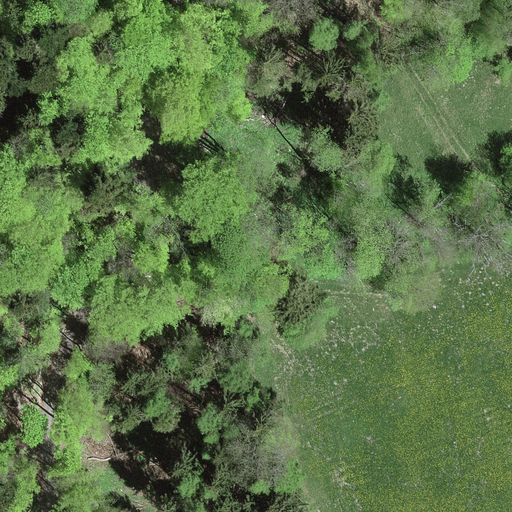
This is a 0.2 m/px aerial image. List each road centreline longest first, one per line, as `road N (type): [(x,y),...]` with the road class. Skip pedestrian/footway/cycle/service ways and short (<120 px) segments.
road 1 (track): [(44,511),(51,385),(115,223),(142,105),(185,0)]
road 2 (track): [(380,0),(394,48),(446,134),(500,202),(511,197)]
